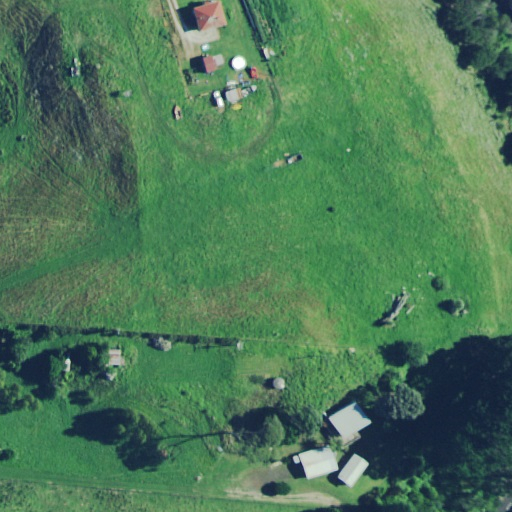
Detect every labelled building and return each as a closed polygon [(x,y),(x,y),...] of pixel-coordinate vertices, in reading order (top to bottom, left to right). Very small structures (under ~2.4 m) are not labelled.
[(223,24),(217,1),(191,9),(197,32),(223,24)] [(212,55),(201,57),(204,72),(215,70),(212,55)] [(241,97),(238,86),(223,90),(226,101),(241,97)] [(120,345),(105,345),(105,365),(119,365),(120,345)] [(78,352),(62,350),(59,371),(75,373),(78,352)] [(369,420),(356,399),(328,417),(342,438),(369,420)] [(325,455),(322,447),(299,454),(306,478),(336,469),(331,453),(325,455)] [(366,464),(354,454),(336,476),(348,486),(366,464)]
